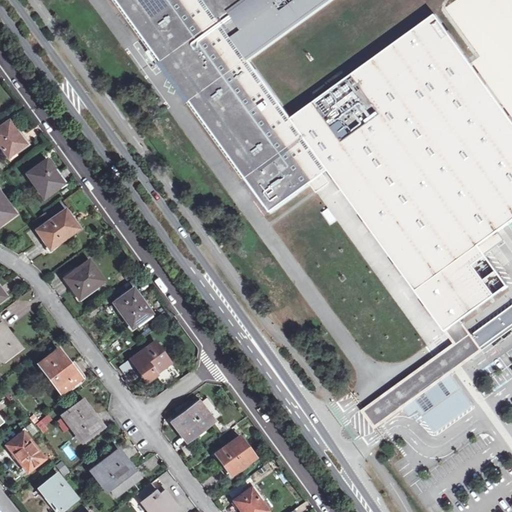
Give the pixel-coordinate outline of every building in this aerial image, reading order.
[(116,0),(271,213),(329,171),(292,119),(249,60),(332,0),(116,0)] [(511,121),(436,15),(292,119),(329,171),(446,332),(475,311),(509,286),(487,256),(480,246),(502,229),(511,222),(511,121)] [(10,120),(0,126),(0,144),(9,156),(25,145),(19,137),(21,136),(16,129),(10,120)] [(44,198),(65,183),(56,171),(48,159),(27,173),(44,198)] [(0,192),(0,222),(14,212),(0,192)] [(67,209),(38,228),(45,238),(47,236),(50,240),(54,246),(80,227),(67,209)] [(80,297),(104,280),(90,260),(66,278),(71,286),(80,297)] [(133,326),(152,313),(142,299),(135,289),(115,302),(133,326)] [(511,302),(470,333),(482,351),(511,328),(511,302)] [(2,322),(0,323),(0,356),(3,360),(18,349),(13,342),(16,340),(10,333),(2,322)] [(438,357),(395,389),(406,404),(403,406),(404,408),(450,373),(457,368),(482,351),(470,333),(465,327),(461,322),(445,333),(450,338),(456,345),(445,352),(438,357)] [(156,341),(132,359),(139,368),(147,380),(157,373),(156,372),(170,361),(156,341)] [(62,391),(80,377),(70,362),(59,349),(40,363),(62,391)] [(119,367),(125,374),(135,367),(129,359),(119,367)] [(406,408),(432,441),(476,406),(450,373),(406,408)] [(365,412),(376,428),(406,408),(404,408),(403,406),(406,404),(395,389),(365,412)] [(199,402),(173,421),(179,429),(187,440),(221,415),(208,398),(200,404),(199,402)] [(83,440),(102,426),(91,412),(83,401),(64,415),(83,440)] [(18,460),(27,471),(45,457),(25,431),(8,444),(17,455),(15,456),(18,460)] [(231,474),(255,457),(240,436),(216,453),(222,462),(231,474)] [(67,442),(60,447),(71,461),(77,456),(67,442)] [(122,454),(95,475),(106,489),(111,486),(117,494),(140,476),(131,465),(122,454)] [(77,497),(58,473),(41,486),(49,496),(60,510),(77,497)] [(136,494),(149,511),(167,511),(165,509),(173,502),(168,496),(164,490),(165,488),(162,484),(156,489),(151,483),(136,494)] [(241,511),(266,511),(268,511),(251,487),(232,500),(241,511)] [(165,509),(167,511),(173,511),(178,508),(173,502),(165,509)]
